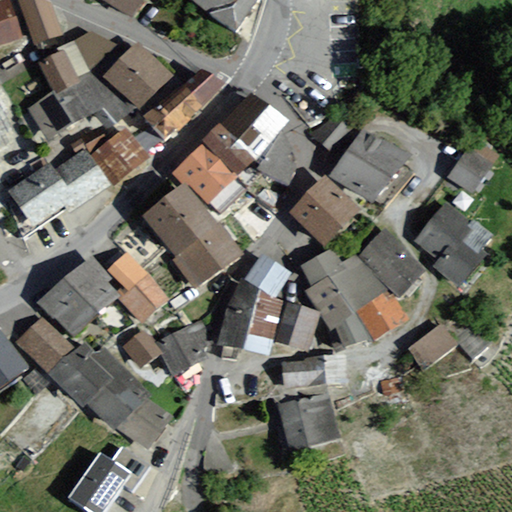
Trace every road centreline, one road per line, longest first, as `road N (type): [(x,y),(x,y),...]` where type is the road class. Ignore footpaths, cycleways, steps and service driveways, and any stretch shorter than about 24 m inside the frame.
road 1 (residential): [(213,368),(240,276),(301,195),(309,165),(292,119),(251,75)]
road 2 (tertiary): [(0,302),(99,230),(243,88)]
road 3 (residential): [(63,0),(243,88)]
road 4 (residential): [(150,511),(213,368)]
road 5 (residential): [(196,511),(191,496),(213,368)]
